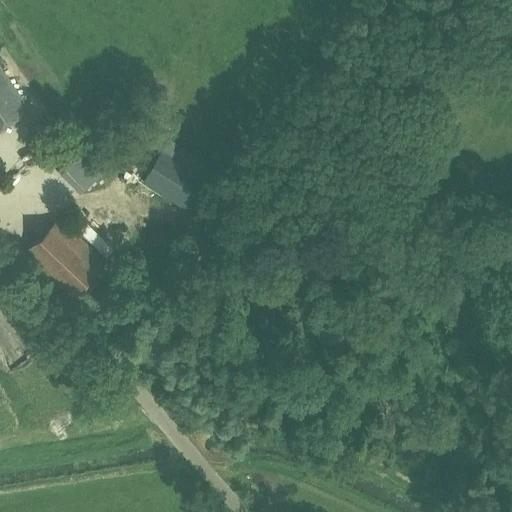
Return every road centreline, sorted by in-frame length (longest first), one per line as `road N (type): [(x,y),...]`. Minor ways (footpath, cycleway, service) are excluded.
road 1 (track): [(156,427),(224,385),(281,330),(340,226),(511,206)]
road 2 (track): [(340,226),(364,178),(504,0)]
